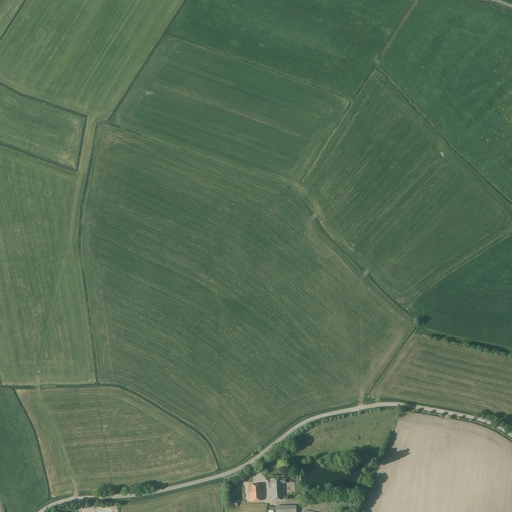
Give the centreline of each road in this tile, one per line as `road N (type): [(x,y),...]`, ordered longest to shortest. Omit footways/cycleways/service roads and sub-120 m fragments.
road 1 (track): [(160,0),(93,113),(38,379),(76,498)]
road 2 (unclassified): [(511,436),(474,418),(374,405),(313,418),(219,476),(64,500),(40,511)]
